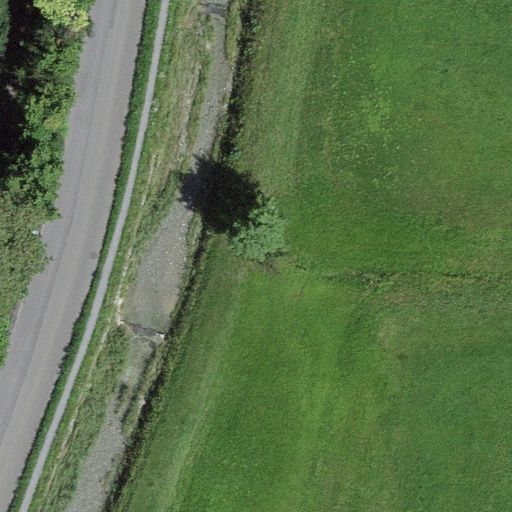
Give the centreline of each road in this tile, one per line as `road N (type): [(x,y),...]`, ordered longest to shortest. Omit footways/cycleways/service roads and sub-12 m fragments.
road 1 (tertiary): [(127,0),(84,252)]
road 2 (tertiary): [(0,476),(84,252)]
